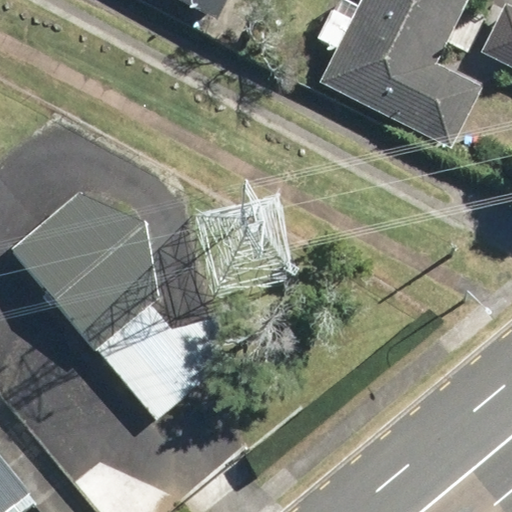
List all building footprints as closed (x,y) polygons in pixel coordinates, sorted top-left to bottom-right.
[(178,0),(220,23),(232,0),(178,0)] [(364,0),(320,85),(451,153),(484,90),(437,66),(471,0),(364,0)] [(511,9),(506,6),(481,54),(511,69),(511,9)] [(85,195),(11,252),(151,425),(247,353),(214,319),(171,331),(155,304),(149,223),(85,195)] [(27,511),(33,508),(0,463),(0,511),(27,511)]
